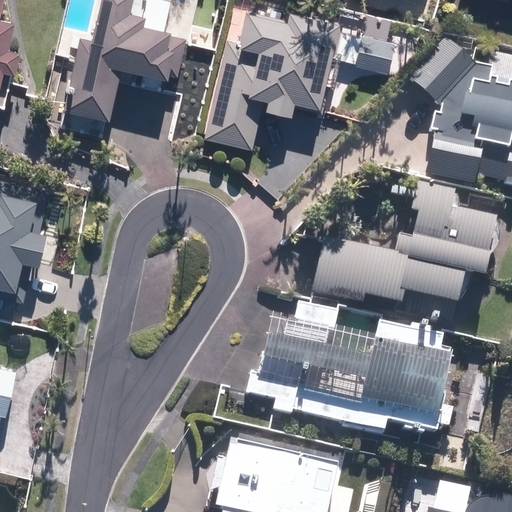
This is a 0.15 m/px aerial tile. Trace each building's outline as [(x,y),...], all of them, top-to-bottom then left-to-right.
[(0,0),(0,73),(9,75),(14,52),(2,50),(8,20),(0,18),(0,12),(2,0),(0,0)] [(111,77),(159,87),(161,73),(176,75),(183,35),(133,25),(137,0),(101,0),(95,37),(62,31),(48,106),(60,108),(57,126),(100,134),(111,77)] [(325,53),(332,16),(291,7),(288,23),(241,13),(235,42),(220,39),(199,137),(250,148),(258,109),(283,114),(286,104),(312,110),(318,82),(328,84),(334,55),(325,53)] [(511,106),(511,107),(511,105),(511,58),(490,54),(485,75),(443,40),(405,78),(435,106),(422,173),(470,182),(471,177),(511,184),(511,106)] [(0,287),(9,289),(39,262),(46,264),(54,229),(33,224),(41,189),(0,179),(0,287)] [(318,239),(307,296),(354,305),(355,297),(395,305),(397,296),(451,306),(457,277),(474,281),(486,218),(456,212),(460,192),(413,183),(399,255),(318,239)] [(382,425),(427,434),(448,339),(374,323),(372,336),(329,327),(334,307),(287,297),(278,339),(260,335),(247,396),(270,400),(268,410),(380,434),(382,425)] [(0,413),(2,414),(14,368),(0,364),(0,413)] [(211,511),(351,511),(349,511),(353,490),(330,486),(334,464),(226,442),(211,511)] [(511,511),(511,509),(469,501),(466,511),(511,511)]
